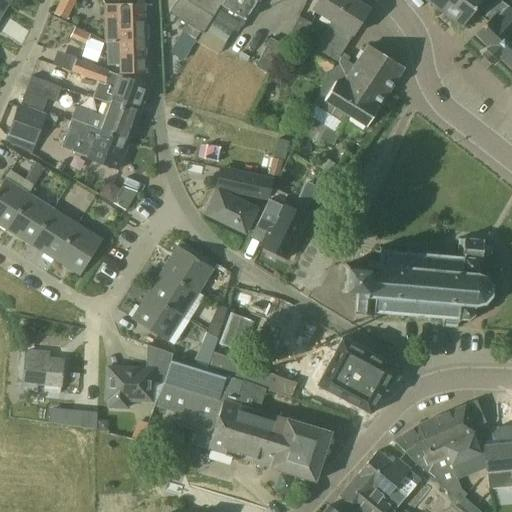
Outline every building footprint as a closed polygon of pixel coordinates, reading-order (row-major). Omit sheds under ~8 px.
[(0,0),(0,12),(2,14),(11,0),(0,0)] [(58,0),(53,13),(66,19),(75,0),(58,0)] [(213,17),(214,18),(224,0),(176,0),(168,13),(187,25),(199,33),(202,35),(213,17)] [(224,0),(214,18),(237,32),(257,0),(256,0),(224,0)] [(317,0),(311,10),(332,23),(317,46),(320,49),(311,64),(328,74),(352,36),(369,9),(354,0),(317,0)] [(483,20),(498,0),(426,0),(426,1),(461,28),(473,12),(483,20)] [(487,23),(474,36),(487,48),(488,48),(485,51),(481,56),(492,65),(496,61),(498,58),(499,58),(511,70),(511,10),(507,6),(499,0),(498,0),(483,20),(487,23)] [(119,35),(144,34),(144,5),(105,6),(106,42),(119,42),(119,35)] [(299,17),(289,39),(301,45),(311,23),(299,17)] [(90,34),(75,27),(71,37),(86,43),(90,34)] [(119,42),(106,42),(106,66),(120,65),(120,73),(145,73),(144,34),(119,35),(119,42)] [(271,39),(256,68),(270,75),(284,46),(271,39)] [(328,80),(327,79),(312,105),(314,106),(308,116),(309,117),(298,136),(317,144),(319,141),(332,146),(339,134),(331,130),(337,120),(341,122),(346,115),(365,127),(378,108),(403,69),(367,46),(354,66),(340,57),(339,60),(328,80)] [(114,87),(118,76),(109,72),(109,71),(76,59),(71,72),(89,79),(90,79),(114,87)] [(20,105),(42,113),(47,100),(56,103),(61,88),(31,76),(20,105)] [(107,103),(138,116),(149,88),(118,76),(114,87),(90,79),(89,79),(87,88),(97,92),(97,91),(110,96),(107,103)] [(77,108),(72,119),(98,129),(98,130),(129,143),(129,141),(138,116),(107,103),(102,118),(77,108)] [(46,115),(42,113),(20,105),(19,107),(8,136),(5,144),(13,147),(13,148),(31,155),(46,115)] [(47,114),(44,122),(54,125),(57,117),(47,114)] [(98,129),(72,119),(72,120),(61,149),(87,158),(118,170),(129,143),(98,130),(98,129)] [(285,160),(292,143),(278,139),(272,157),(285,160)] [(36,165),(25,182),(35,188),(45,170),(36,165)] [(268,200),(272,181),(222,170),(218,189),(268,200)] [(7,230),(29,195),(28,195),(4,180),(0,186),(0,225),(6,229),(7,230)] [(246,234),(258,210),(219,192),(207,216),(246,234)] [(31,245),(53,210),(29,195),(7,230),(31,245)] [(101,202),(97,209),(108,216),(113,209),(101,202)] [(261,245),(287,258),(306,217),(281,205),(278,209),(266,204),(256,225),(268,231),(261,245)] [(55,260),(77,225),(53,210),(31,245),(55,260)] [(77,225),(55,260),(80,275),(101,241),(77,225)] [(487,256),(490,254),(490,249),(488,247),(483,246),(483,241),(463,239),(462,258),(386,251),(378,250),(376,264),(375,262),(371,262),(369,265),(369,268),(370,270),(346,268),(344,291),(356,292),(354,314),(375,316),(375,313),(443,319),(442,327),(457,329),(457,320),(468,321),(473,317),(474,307),(484,304),(490,297),(491,286),(486,278),(476,274),(477,264),(474,260),(481,261),(482,256),(487,256)] [(162,271),(197,293),(213,269),(177,247),(162,271)] [(182,317),(197,293),(162,271),(147,295),(182,317)] [(147,295),(131,320),(172,345),(188,321),(182,317),(147,295)] [(212,320),(205,334),(217,337),(222,322),(217,321),(212,320)] [(332,339),(311,378),(318,382),(317,385),(370,413),(394,368),(341,339),(339,342),(332,339)] [(163,385),(171,358),(172,354),(146,345),(145,368),(132,367),(132,372),(124,372),(124,375),(106,375),(105,400),(109,400),(108,408),(127,409),(127,401),(153,402),(153,400),(156,401),(163,385)] [(201,345),(193,362),(208,367),(209,366),(214,349),(201,345)] [(60,387),(63,361),(48,359),(48,354),(26,352),(22,390),(35,391),(36,385),(60,387)] [(164,383),(157,407),(185,416),(181,428),(196,432),(192,444),(207,449),(223,400),(230,377),(225,375),(172,359),(164,383)] [(239,363),(230,360),(225,375),(230,377),(234,379),(239,363)] [(249,366),(239,363),(234,379),(242,381),(244,382),(249,366)] [(258,370),(249,366),(244,382),(253,385),(258,370)] [(267,373),(258,370),(253,385),(262,388),(267,373)] [(277,377),(267,373),(262,388),(271,392),(277,377)] [(230,377),(223,400),(235,404),(238,405),(242,394),(238,393),(242,381),(234,379),(230,377)] [(286,380),(277,377),(271,392),(281,395),(286,380)] [(296,384),(286,380),(281,395),(290,399),(296,384)] [(17,388),(8,387),(7,398),(16,399),(17,388)] [(207,449),(207,450),(269,469),(315,483),(330,433),(285,419),(238,405),(235,404),(223,400),(207,449)] [(485,468),(482,434),(481,424),(484,423),(475,402),(464,406),(418,426),(393,441),(414,463),(445,491),(459,504),(467,494),(461,490),(458,480),(485,468)] [(95,410),(68,408),(66,424),(93,427),(95,410)] [(97,421),(97,430),(107,430),(107,421),(97,421)] [(482,434),(485,468),(486,468),(486,473),(487,472),(489,489),(511,486),(511,425),(496,427),(492,433),(482,434)] [(358,474),(398,507),(420,480),(410,470),(409,471),(397,461),(393,465),(376,452),(358,474)] [(395,511),(394,511),(398,507),(358,474),(356,476),(357,476),(339,497),(357,511),(395,511)] [(469,511),(474,507),(464,499),(458,506),(465,511),(469,511)]
